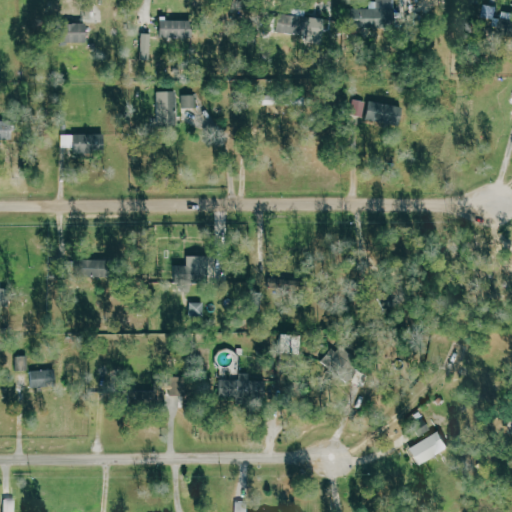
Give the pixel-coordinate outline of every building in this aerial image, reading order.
[(323,18),(306,16),(307,9),(289,7),(288,16),(270,14),(268,31),(307,36),(307,42),(320,44),(323,18)] [(374,28),(375,8),(347,8),(347,27),(374,28)] [(159,19),(158,37),(186,38),(187,20),(159,19)] [(84,22),(57,23),(57,42),(84,42),(84,22)] [(151,33),(141,33),(140,59),(150,60),(151,33)] [(156,91),(157,126),(177,125),(176,91),(156,91)] [(195,108),(195,95),(183,94),(183,107),(195,108)] [(398,123),(400,105),(354,99),(352,117),(398,123)] [(72,154),(101,155),(101,134),(62,134),(62,147),(72,147),(72,154)] [(188,259),(188,264),(174,265),(175,276),(203,274),(202,258),(188,259)] [(74,260),(75,277),(93,276),(92,259),(74,260)] [(278,354),(292,354),(292,364),(299,364),(299,334),(278,334),(278,354)] [(56,386),(55,369),(30,370),(31,387),(56,386)] [(219,380),(220,397),(265,395),(265,378),(219,380)] [(163,406),(164,392),(152,391),(152,406),(163,406)] [(408,445),(416,464),(448,452),(441,433),(408,445)] [(15,511),(16,499),(5,499),(4,511),(15,511)]
